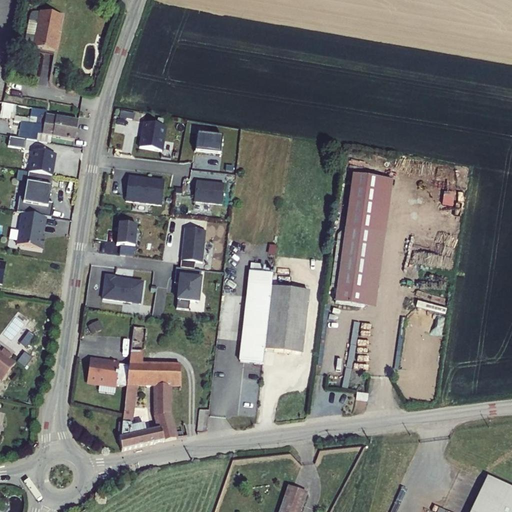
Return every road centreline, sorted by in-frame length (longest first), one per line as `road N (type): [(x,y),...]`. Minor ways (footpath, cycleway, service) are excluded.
road 1 (tertiary): [(55,452),(97,133),(139,0)]
road 2 (tertiary): [(85,472),(225,443),(511,407)]
road 3 (unknown): [(265,438),(277,382),(306,354),(315,331),(314,295),(292,269)]
